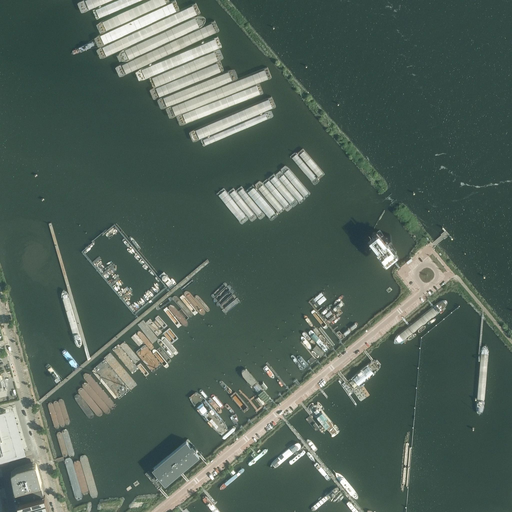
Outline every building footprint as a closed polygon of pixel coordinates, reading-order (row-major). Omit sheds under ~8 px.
[(0,220),(0,221),(0,228),(8,256),(12,261),(14,260),(15,254),(6,224),(2,220),(0,220)] [(379,232),(370,240),(383,257),(386,260),(395,253),(393,249),(379,232)] [(21,277),(28,301),(29,302),(30,302),(31,302),(32,302),(33,301),(33,300),(33,299),(27,276),(26,275),(26,274),(25,273),(24,272),(21,273),(21,274),(21,275),(21,276),(21,277)] [(294,318),(287,325),(319,363),(326,357),(320,349),(313,341),(307,334),(301,326),(294,318)] [(33,343),(27,324),(21,326),(27,345),(33,343)] [(343,384),(350,393),(366,381),(374,374),(378,370),(381,366),(379,364),(381,363),(377,360),(376,361),(375,359),(373,360),(370,362),(366,364),(358,371),(343,384)] [(45,381),(40,361),(34,363),(39,383),(45,381)] [(2,456),(0,456),(0,458),(2,458),(28,451),(27,448),(24,449),(18,429),(12,408),(16,408),(15,405),(0,408),(0,411),(6,410),(11,429),(11,428),(14,427),(15,430),(15,432),(13,433),(13,432),(12,432),(18,451),(2,456)] [(0,456),(2,456),(18,451),(12,432),(13,432),(13,433),(15,432),(15,430),(14,427),(11,428),(11,429),(6,410),(0,411),(0,456)] [(167,482),(179,472),(180,471),(181,471),(199,455),(200,454),(201,454),(202,453),(198,448),(199,447),(195,442),(194,443),(190,438),(154,467),(158,472),(160,475),(162,476),(162,477),(163,477),(167,482)] [(301,444),(298,442),(275,462),(274,465),(278,465),(301,444)] [(270,450),(267,447),(249,463),(247,466),(251,466),(270,450)] [(307,451),(305,449),(282,469),(281,472),(284,472),(307,451)] [(312,456),(308,459),(328,483),(331,484),(332,480),(312,456)] [(37,483),(40,482),(42,482),(37,463),(36,462),(36,461),(35,461),(34,461),(18,466),(17,466),(16,467),(12,469),(11,470),(11,471),(14,483),(15,489),(18,489),(17,488),(18,488),(18,486),(17,485),(16,484),(16,482),(14,483),(12,471),(12,470),(16,467),(17,467),(17,466),(18,466),(35,462),(36,462),(36,463),(39,475),(38,476),(39,480),(36,480),(36,482),(37,483)] [(16,482),(16,484),(22,483),(21,481),(16,482),(14,470),(14,469),(15,469),(17,467),(18,467),(30,463),(31,464),(32,464),(35,476),(38,475),(38,476),(39,475),(36,463),(36,462),(35,462),(18,466),(17,466),(17,467),(16,467),(12,470),(12,471),(14,483),(16,482)] [(16,482),(21,481),(22,483),(16,484),(17,485),(18,486),(18,488),(17,488),(18,489),(40,482),(37,483),(36,482),(36,480),(39,480),(38,476),(38,475),(35,476),(32,464),(31,464),(30,463),(18,467),(17,467),(15,469),(14,469),(14,470),(16,482)] [(246,470),(243,468),(220,487),(218,490),(222,490),(246,470)] [(345,482),(344,486),(364,510),(368,507),(348,483),(345,482)] [(43,492),(40,483),(22,488),(24,497),(43,492)] [(338,490),(336,487),(312,506),(310,509),(314,509),(338,490)] [(43,493),(20,499),(23,511),(50,511),(48,503),(46,504),(43,493)] [(220,511),(206,496),(202,499),(213,511),(220,511)] [(359,511),(347,498),(344,501),(352,511),(359,511)]
